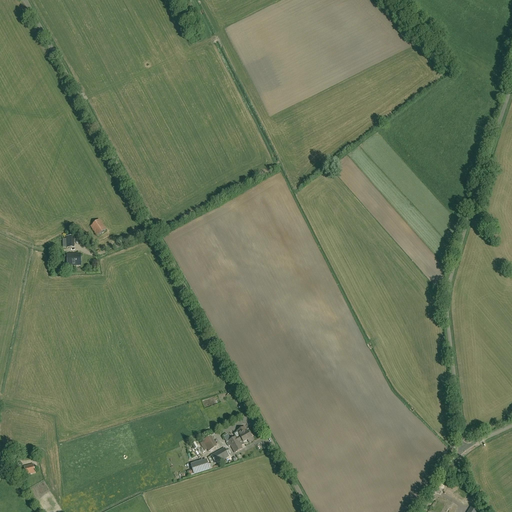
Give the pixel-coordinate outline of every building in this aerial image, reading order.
[(97,237),(106,230),(100,220),(90,226),(97,237)] [(68,266),(81,266),(81,254),(67,255),(68,266)] [(238,442),(241,441),(239,438),(240,438),(241,439),(249,434),(247,431),(247,432),(244,427),(237,431),(237,432),(233,434),(235,437),(228,442),(235,453),(242,449),(238,442)] [(239,438),(241,441),(242,440),(243,443),(247,440),(249,443),(253,441),(251,438),(252,437),(250,434),(249,434),(241,439),(240,438),(239,438)] [(211,437),(203,441),(209,452),(217,447),(211,437)] [(213,466),(229,457),(224,449),(208,458),(213,466)] [(206,460),(191,466),(194,475),(210,470),(206,460)] [(26,475),(35,473),(33,464),(24,467),(26,475)]
